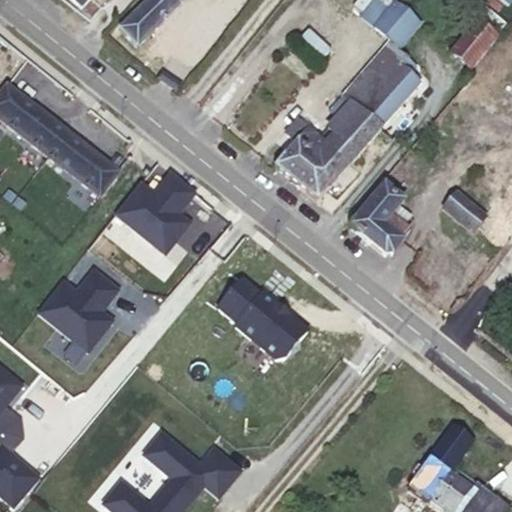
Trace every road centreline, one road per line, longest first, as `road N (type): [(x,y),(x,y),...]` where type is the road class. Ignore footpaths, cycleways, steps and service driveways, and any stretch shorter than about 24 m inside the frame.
road 1 (secondary): [(0,2),(511,411)]
road 2 (track): [(270,0),(157,132)]
